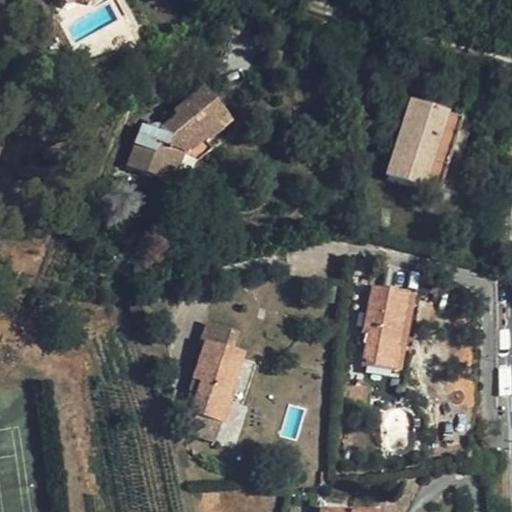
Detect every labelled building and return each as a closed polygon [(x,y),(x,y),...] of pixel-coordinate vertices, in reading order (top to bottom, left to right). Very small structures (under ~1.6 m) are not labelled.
[(58,0),(64,9),(79,0),(83,0),(87,7),(100,0),(58,0)] [(126,169),(170,185),(181,156),(187,152),(187,154),(203,141),(205,144),(220,132),(215,125),(224,117),(202,90),(171,115),(174,119),(159,132),(154,125),(147,131),(146,134),(140,149),(135,146),(126,169)] [(462,121),(411,105),(386,180),(438,197),(462,121)] [(230,124),(224,117),(215,125),(220,132),(230,124)] [(181,156),(170,185),(183,190),(190,170),(190,168),(211,151),(205,144),(203,141),(187,154),(187,152),(181,156)] [(405,296),(370,289),(361,335),(366,336),(365,345),(360,367),(394,373),(406,375),(419,299),(405,296)] [(190,414),(195,415),(221,423),(222,424),(229,402),(227,401),(242,356),(229,352),(235,335),(206,325),(200,343),(205,344),(192,380),(194,380),(200,383),(197,394),(190,414)] [(369,390),(346,389),(344,405),(367,407),(369,390)] [(221,423),(195,415),(189,435),(215,443),(221,423)]
